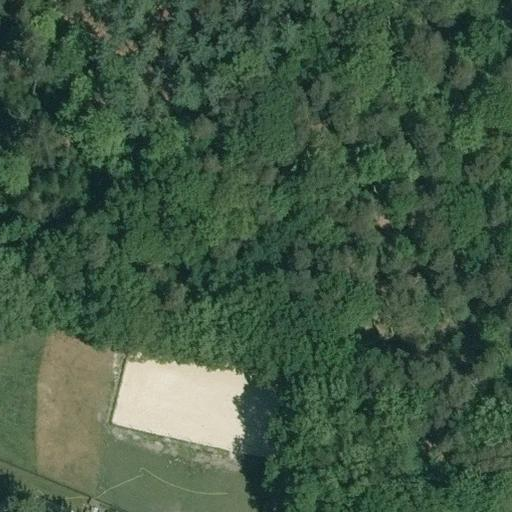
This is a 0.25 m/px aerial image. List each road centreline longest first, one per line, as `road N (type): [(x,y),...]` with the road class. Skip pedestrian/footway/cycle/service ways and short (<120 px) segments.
road 1 (track): [(511,209),(439,193),(399,194),(208,230)]
road 2 (track): [(208,230),(0,273)]
